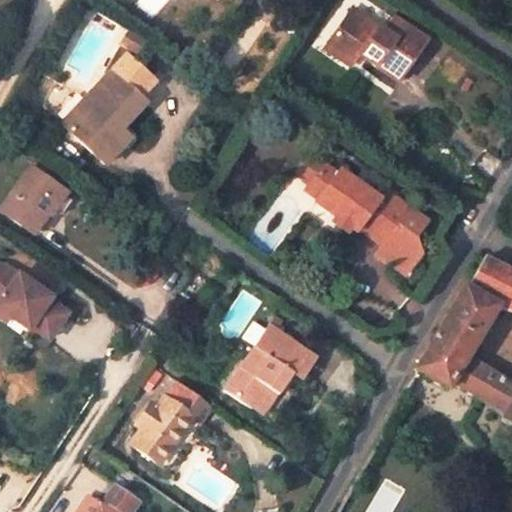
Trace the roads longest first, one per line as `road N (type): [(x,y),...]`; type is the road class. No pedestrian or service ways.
road 1 (residential): [(511,159),(322,511)]
road 2 (residential): [(28,511),(135,343)]
